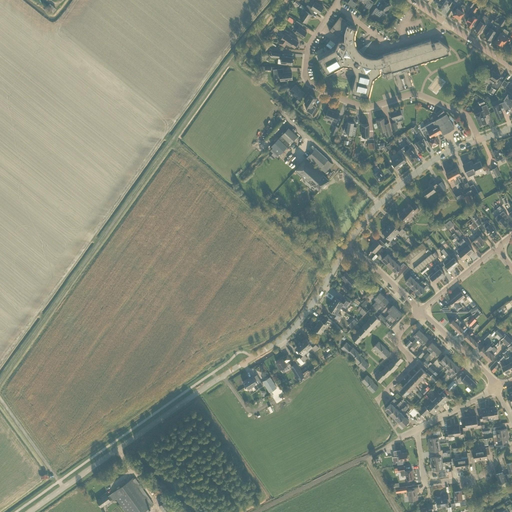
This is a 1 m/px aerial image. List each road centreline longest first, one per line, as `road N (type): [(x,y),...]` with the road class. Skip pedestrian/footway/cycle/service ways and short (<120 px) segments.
road 1 (track): [(254,30),(0,384)]
road 2 (secondary): [(29,511),(280,340),(347,244)]
road 3 (residential): [(478,139),(462,112),(422,95),(362,107),(308,82),(306,52),(334,5)]
road 4 (secondary): [(347,244),(401,183),(478,139)]
road 5 (residential): [(511,443),(481,475),(424,482),(417,429)]
road 6 (residential): [(448,25),(389,45),(334,5)]
road 7 (residential): [(376,402),(414,359),(394,338),(421,311)]
